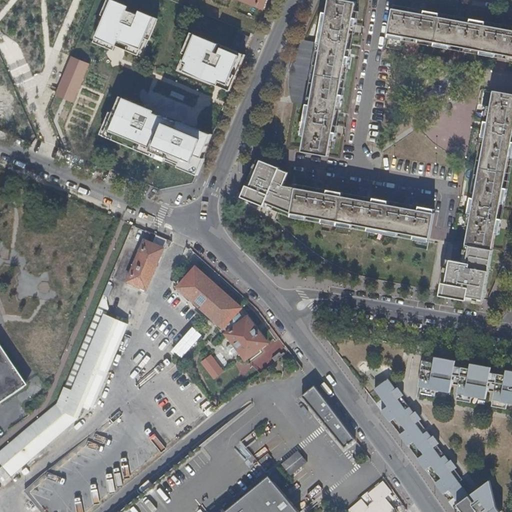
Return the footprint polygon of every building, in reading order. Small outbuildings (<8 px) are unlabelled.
[(105,0),(88,35),(136,57),(153,22),(105,0)] [(354,54),(351,49),(360,3),(344,0),(332,0),(328,24),(324,23),(318,43),(304,39),(298,49),(297,53),(295,57),(292,66),(291,72),(290,80),(291,90),(291,94),(293,100),(308,104),(302,134),(306,135),(303,151),(330,156),(343,95),(345,96),(347,90),(344,89),(349,65),(352,66),(354,54)] [(511,30),(393,9),(389,34),(511,56),(511,30)] [(196,34),(179,69),(228,91),(244,56),(196,34)] [(69,103),(86,64),(68,56),(52,96),(69,103)] [(67,119),(85,125),(102,78),(84,72),(67,119)] [(118,93),(95,142),(185,183),(208,134),(176,119),(175,122),(163,116),(163,114),(118,93)] [(468,245),(472,246),(469,262),(453,260),(451,268),(454,268),(452,278),(449,278),(447,292),(464,295),(486,299),(504,197),(510,169),(510,167),(511,154),(511,95),(495,93),(484,158),(468,245)] [(292,213),(431,238),(436,214),(297,189),(287,187),(292,174),(264,162),(254,187),(250,185),(246,194),(292,213)] [(138,287),(155,247),(137,239),(120,280),(138,287)] [(181,289),(183,291),(227,329),(230,325),(233,329),(228,333),(248,357),(268,341),(248,316),(246,318),(240,314),(244,309),(202,271),(199,269),(181,289)] [(0,465),(7,475),(12,470),(14,472),(80,415),(85,404),(90,406),(91,403),(95,405),(123,339),(130,322),(110,313),(113,306),(110,297),(105,296),(95,321),(101,325),(65,409),(59,402),(57,408),(56,406),(0,452),(0,465)] [(194,327),(174,348),(184,357),(203,335),(194,327)] [(0,401),(24,386),(0,350),(0,401)] [(202,362),(215,379),(226,371),(213,354),(202,362)] [(419,392),(433,395),(434,389),(449,392),(455,360),(435,356),(434,361),(425,360),(419,392)] [(455,399),(469,402),(470,396),(485,399),(491,367),(470,363),(469,368),(461,366),(455,399)] [(490,406),(504,409),(506,403),(511,403),(511,370),(506,369),(505,375),(496,373),(490,406)] [(390,377),(376,387),(383,396),(377,401),(391,420),(397,415),(407,428),(401,433),(409,444),(415,439),(425,452),(419,457),(427,468),(433,464),(443,477),(436,481),(444,493),(451,488),(460,502),(454,506),(457,511),(498,511),(501,510),(480,488),(477,491),(480,494),(477,496),(460,478),(456,481),(455,478),(462,473),(402,394),(397,398),(392,390),(396,387),(394,385),(395,384),(390,377)] [(316,386),(302,396),(343,450),(357,439),(316,386)] [(121,511),(295,511),(267,474),(229,423),(121,511)] [(384,499),(390,493),(383,484),(377,490),(375,489),(368,494),(375,502),(367,509),(361,502),(348,511),(391,511),(393,511),(384,499)]
